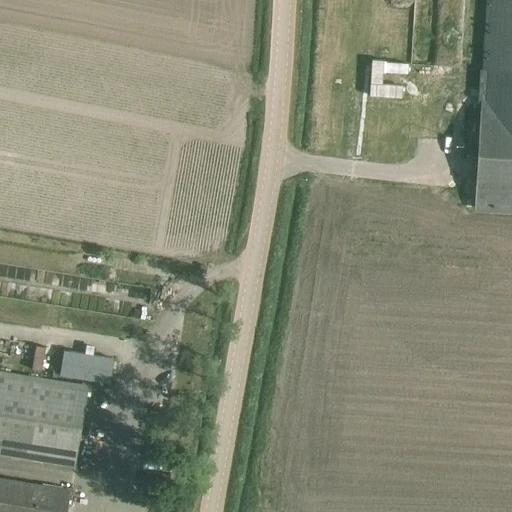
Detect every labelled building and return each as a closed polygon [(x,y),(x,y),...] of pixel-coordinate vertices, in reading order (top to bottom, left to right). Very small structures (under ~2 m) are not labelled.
[(511,0),(487,0),(484,69),(488,70),(504,71),(511,71),(511,0)] [(402,98),(402,85),(384,84),(384,73),(408,75),(408,64),(384,63),(384,61),(372,60),(370,97),(402,98)] [(478,159),(475,208),(511,210),(511,71),(504,71),(488,70),(487,81),(486,101),(482,101),(479,151),(478,159)] [(61,350),(57,375),(104,383),(109,358),(61,350)] [(0,454),(54,463),(74,466),(88,386),(0,371),(0,454)] [(66,511),(70,491),(0,478),(0,511),(66,511)]
